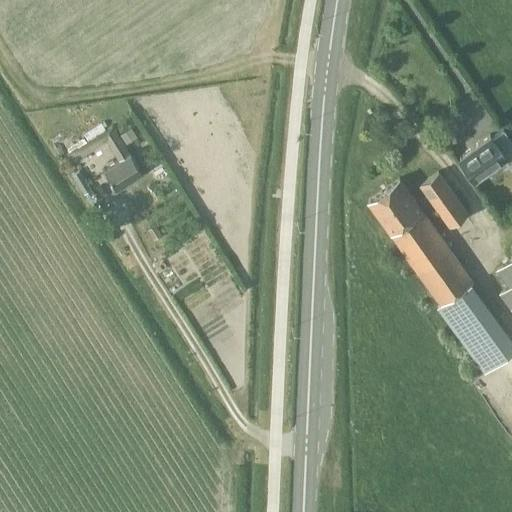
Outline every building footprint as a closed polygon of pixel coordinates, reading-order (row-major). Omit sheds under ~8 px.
[(114,187),(141,171),(130,152),(129,153),(112,125),(86,140),(91,148),(107,139),(118,159),(103,168),(114,187)] [(132,126),(121,133),(127,141),(138,135),(132,126)] [(503,156),(511,167),(511,138),(502,126),(491,135),(490,133),(460,156),(475,177),(503,156)] [(438,170),(419,184),(449,224),(467,211),(438,170)] [(399,176),(367,199),(440,303),(471,281),(473,279),(399,176)] [(86,182),(79,187),(83,194),(91,189),(86,182)] [(155,225),(148,230),(154,240),(161,235),(155,225)] [(511,257),(509,260),(496,269),(509,286),(499,293),(511,310),(511,257)] [(511,350),(511,336),(471,281),(440,303),(436,307),(484,372),(511,350)]
